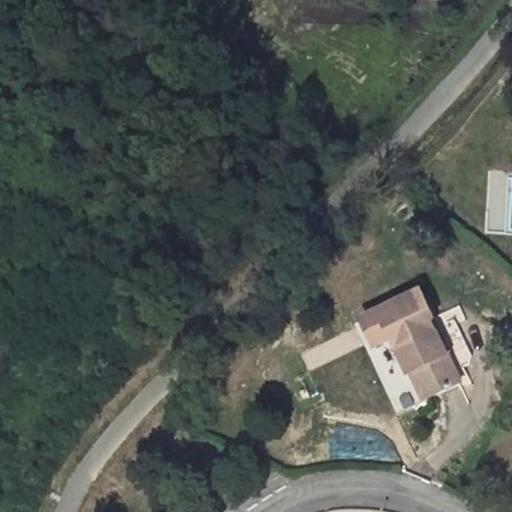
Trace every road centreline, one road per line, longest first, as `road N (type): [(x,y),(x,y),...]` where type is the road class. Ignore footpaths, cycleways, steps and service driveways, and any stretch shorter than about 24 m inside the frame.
road 1 (unclassified): [(511,0),(195,374),(88,476),(65,511)]
road 2 (residential): [(279,511),(354,488),(414,493),(442,511)]
